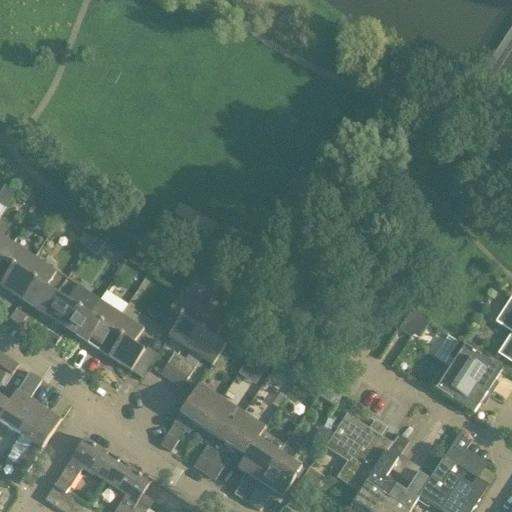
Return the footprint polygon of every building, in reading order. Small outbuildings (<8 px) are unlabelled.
[(0,263),(13,244),(0,235),(0,263)] [(0,263),(0,287),(21,302),(34,281),(24,275),(34,259),(13,244),(0,263)] [(43,316),(67,280),(34,259),(24,275),(34,281),(21,302),(43,316)] [(100,302),(67,280),(43,316),(65,331),(79,311),(89,318),(100,302)] [(192,325),(202,309),(181,295),(170,311),(180,318),(167,338),(189,352),(203,332),(192,325)] [(511,363),(511,299),(510,298),(495,321),(511,332),(498,354),(511,363)] [(65,331),(97,352),(121,316),(100,302),(89,318),(79,311),(65,331)] [(225,324),(202,309),(192,325),(203,332),(189,352),(213,367),(226,347),(215,340),(225,324)] [(15,311),(9,320),(9,321),(20,328),(26,318),(15,311)] [(398,331),(405,336),(411,340),(412,337),(418,340),(429,324),(410,312),(398,331)] [(121,316),(97,352),(130,374),(144,353),(133,346),(143,330),(121,316)] [(48,332),(42,342),(53,349),(59,339),(48,332)] [(450,368),(488,393),(502,371),(458,343),(448,358),(454,362),(450,368)] [(0,371),(8,359),(0,354),(0,371)] [(170,383),(184,361),(174,354),(160,376),(170,383)] [(18,366),(8,359),(0,371),(0,385),(4,388),(18,366)] [(195,368),(184,361),(170,383),(181,390),(195,368)] [(487,393),(488,393),(450,368),(445,376),(439,372),(429,387),(473,415),(480,403),(469,396),(476,386),(487,393)] [(0,419),(0,424),(20,438),(40,407),(29,400),(41,382),(29,374),(18,392),(10,404),(0,419)] [(201,431),(221,400),(199,386),(179,416),(159,447),(170,454),(184,433),(188,436),(192,429),(196,431),(201,430),(201,431)] [(0,419),(10,404),(0,397),(0,419)] [(243,415),(221,400),(201,431),(223,445),(243,415)] [(40,407),(20,438),(32,446),(12,475),(22,482),(62,421),(40,407)] [(243,415),(223,445),(245,459),(257,440),(258,441),(265,429),(243,415)] [(385,453),(391,444),(380,437),(386,428),(374,421),(368,429),(347,416),(325,450),(347,464),(337,480),(359,494),(385,453)] [(355,511),(378,511),(395,487),(385,480),(397,461),(408,443),(396,436),(391,444),(385,453),(359,494),(350,508),(355,511)] [(458,436),(428,481),(429,481),(418,498),(419,499),(439,511),(460,480),(450,474),(462,455),(469,443),(458,436)] [(104,483),(118,461),(86,439),(44,503),(58,511),(70,511),(77,501),(66,494),(83,469),(104,483)] [(233,496),(247,505),(279,454),(258,441),(257,440),(245,459),(237,470),(247,476),(233,496)] [(203,475),(217,454),(207,447),(193,469),(203,475)] [(217,454),(203,475),(214,483),(228,461),(217,454)] [(279,454),(247,505),(257,511),(259,511),(272,493),(282,499),(302,469),(279,454)] [(131,511),(151,482),(118,461),(104,483),(126,497),(116,511),(131,511)] [(471,487),(460,480),(439,511),(472,511),(490,485),(489,484),(495,476),(483,468),(471,487)] [(429,481),(428,481),(419,474),(406,494),(395,487),(378,511),(410,511),(419,499),(418,498),(429,481)] [(163,511),(173,496),(151,482),(131,511),(148,511),(152,505),(162,511),(163,511)]
